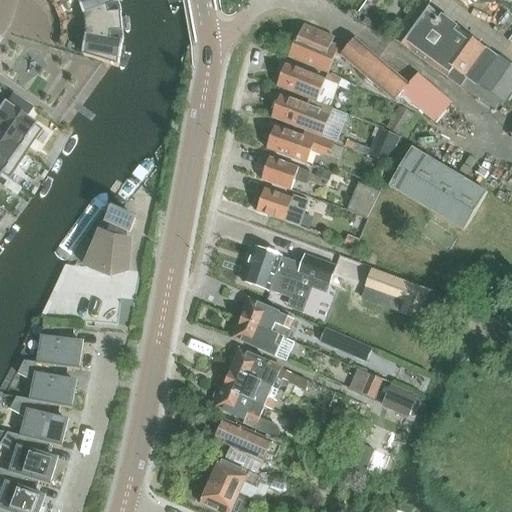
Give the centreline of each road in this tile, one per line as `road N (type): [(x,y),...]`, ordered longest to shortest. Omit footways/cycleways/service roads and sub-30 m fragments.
road 1 (unclassified): [(125,503),(209,49)]
road 2 (residential): [(72,511),(113,345)]
